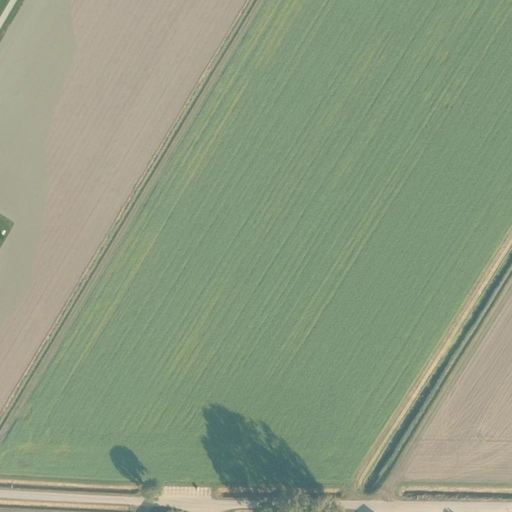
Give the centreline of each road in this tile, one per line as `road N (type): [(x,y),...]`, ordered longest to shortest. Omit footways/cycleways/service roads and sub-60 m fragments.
road 1 (unclassified): [(511,507),(214,507),(0,495)]
road 2 (track): [(511,286),(379,505)]
